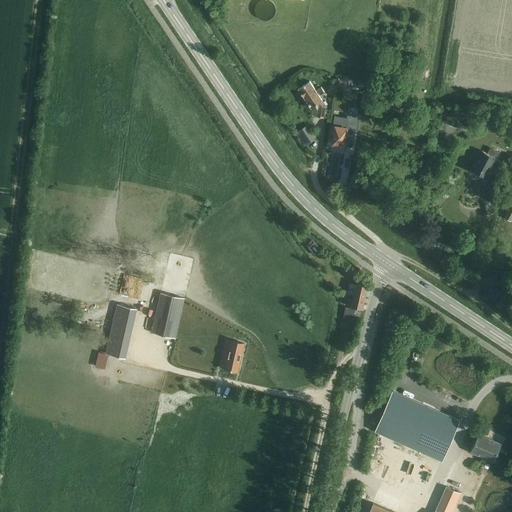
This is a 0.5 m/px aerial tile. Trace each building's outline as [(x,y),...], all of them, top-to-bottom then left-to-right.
[(325,92),(324,90),(321,86),(316,89),(310,79),(298,87),(311,107),(314,105),(318,110),(317,117),(323,118),(325,105),(327,104),(325,101),(323,102),(319,96),(325,92)] [(334,116),(331,133),(333,134),(332,143),(342,145),(343,142),(351,144),(354,130),(356,130),(359,118),(348,115),(347,115),(346,118),(334,116)] [(306,126),(298,131),(307,144),(314,139),(306,126)] [(477,175),(479,174),(486,178),(497,158),(495,157),(498,152),(489,147),(487,152),(481,150),(471,169),(473,172),(477,175)] [(346,299),(345,304),(362,308),(364,298),(367,287),(350,283),(349,288),(354,289),(351,300),(346,299)] [(152,332),(175,338),(184,298),(161,293),(152,332)] [(125,358),(137,308),(117,304),(106,353),(125,358)] [(345,307),(342,317),(348,319),(350,308),(345,307)] [(227,357),(224,369),(238,372),(244,343),(226,339),(223,356),(227,357)] [(391,394),(375,432),(441,461),(457,423),(463,412),(396,381),(391,394)] [(493,462),(501,444),(479,434),(471,452),(470,455),(472,456),(474,453),(493,462)] [(451,511),(460,493),(446,486),(434,511),(451,511)] [(393,511),(373,503),(368,511),(393,511)]
